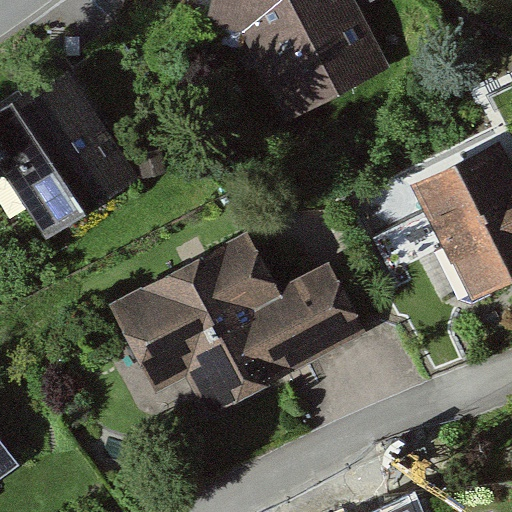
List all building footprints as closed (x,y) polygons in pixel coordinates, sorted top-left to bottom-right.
[(293,122),(391,70),(357,0),(191,0),(188,24),(245,37),(293,122)] [(67,70),(0,112),(0,185),(41,250),(141,187),(67,70)] [(412,188),(471,306),(511,285),(511,172),(498,145),(412,188)] [(252,234),(110,305),(135,355),(118,364),(142,412),(190,388),(207,421),(370,340),(331,261),(279,287),(252,234)] [(0,440),(0,491),(24,474),(0,440)]
